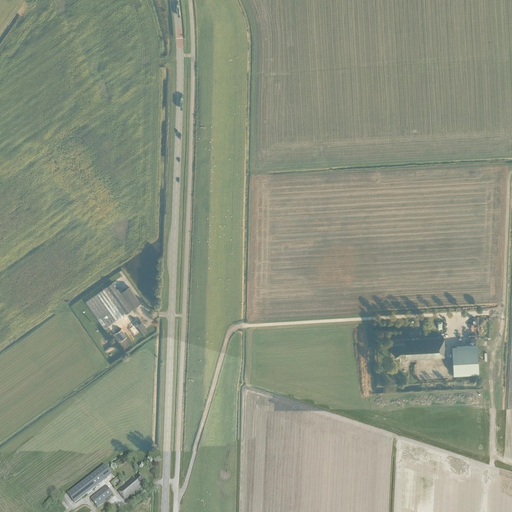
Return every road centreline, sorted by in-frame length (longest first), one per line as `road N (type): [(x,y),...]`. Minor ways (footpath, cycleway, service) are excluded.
road 1 (primary): [(164,511),(180,73),(175,0)]
road 2 (unclassified): [(175,511),(189,0)]
road 3 (track): [(498,311),(500,332),(487,350),(492,453),(511,464)]
road 4 (track): [(489,312),(503,305),(511,169)]
